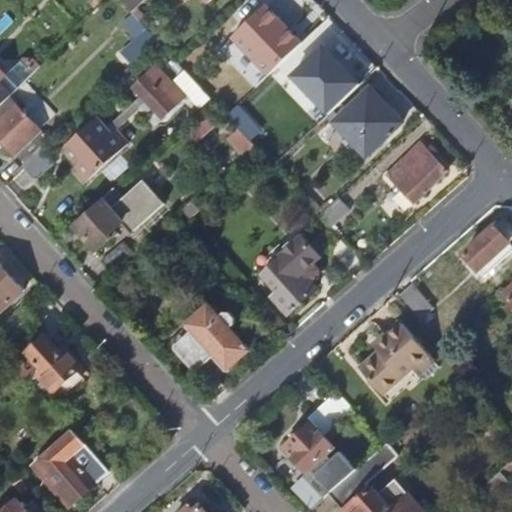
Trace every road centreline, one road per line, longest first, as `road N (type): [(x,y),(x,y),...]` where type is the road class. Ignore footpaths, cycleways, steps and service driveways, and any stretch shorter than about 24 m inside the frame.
road 1 (unclassified): [(208,435),(504,173)]
road 2 (unclassified): [(0,209),(208,435)]
road 3 (residential): [(504,173),(383,45)]
